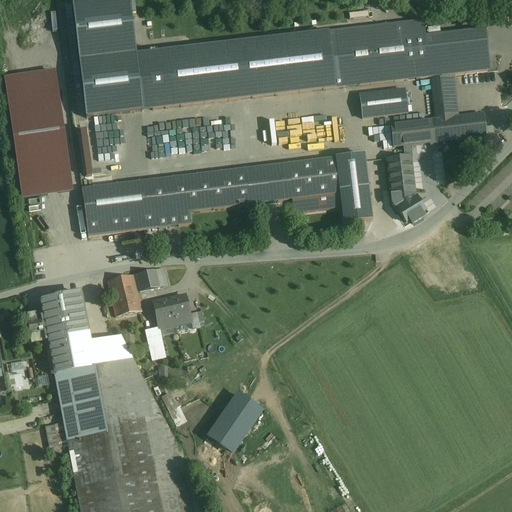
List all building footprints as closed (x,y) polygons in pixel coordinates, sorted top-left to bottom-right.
[(128,0),(123,0),(73,6),(82,83),(86,119),(142,112),(135,56),(128,0)] [(424,22),(400,25),(402,41),(426,38),(424,22)] [(400,25),(340,32),(347,88),(406,81),(402,41),(400,25)] [(426,38),(402,41),(406,81),(431,79),(447,77),(453,76),(489,72),(485,31),(426,38)] [(336,90),(347,88),(340,32),(329,33),(336,90)] [(329,33),(162,53),(169,109),(336,90),(329,33)] [(162,53),(145,55),(152,111),(169,109),(162,53)] [(142,112),(152,111),(145,55),(135,56),(142,112)] [(56,71),(5,77),(20,199),(72,193),(56,71)] [(453,76),(447,77),(450,106),(456,106),(453,76)] [(447,77),(431,79),(436,121),(458,119),(456,106),(450,106),(447,77)] [(406,91),(360,96),(363,121),(408,116),(406,91)] [(436,121),(391,126),(394,148),(404,147),(410,146),(486,137),(483,116),(458,119),(436,121)] [(236,119),(219,119),(220,132),(237,131),(236,119)] [(372,221),(364,156),(336,160),(340,195),(343,224),(372,221)] [(405,159),(386,161),(387,161),(391,197),(391,198),(415,195),(414,195),(410,159),(411,158),(410,158),(405,159)] [(336,160),(288,165),(292,201),(340,195),(336,160)] [(249,206),(292,201),(288,165),(244,171),(249,206)] [(244,171),(173,179),(177,215),(249,206),(244,171)] [(153,195),(152,195),(154,218),(155,218),(177,215),(173,179),(151,182),(153,195)] [(151,182),(82,190),(88,239),(157,230),(155,218),(154,218),(152,195),(153,195),(151,182)] [(133,276),(137,294),(168,287),(164,269),(133,276)] [(133,276),(107,282),(115,318),(142,312),(137,294),(133,276)] [(49,301),(52,314),(80,308),(78,295),(49,301)] [(185,298),(169,301),(175,326),(190,322),(188,312),(185,298)] [(160,330),(175,326),(169,301),(154,305),(160,330)] [(52,314),(26,319),(31,342),(47,339),(85,331),(80,308),(52,314)] [(203,309),(188,312),(190,322),(192,327),(206,323),(203,309)] [(85,331),(47,339),(54,376),(92,368),(87,344),(85,331)] [(120,338),(87,344),(92,368),(54,376),(79,511),(193,511),(182,453),(181,453),(120,338)] [(11,364),(13,373),(27,370),(25,361),(11,364)] [(200,364),(187,366),(188,374),(201,372),(200,364)] [(39,376),(40,386),(50,386),(49,376),(39,376)] [(235,453),(264,410),(237,392),(208,435),(235,453)] [(275,511),(278,509),(271,498),(267,500),(275,511)]
